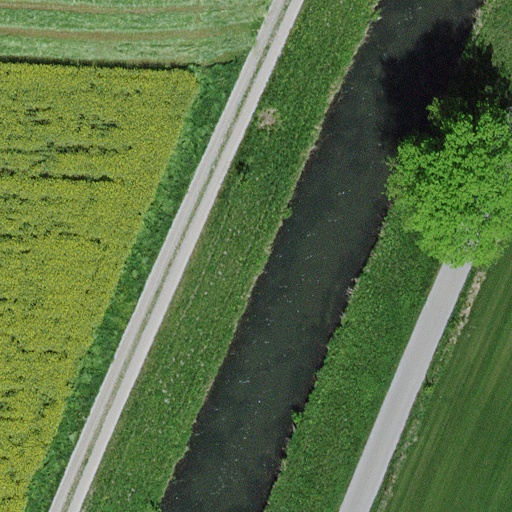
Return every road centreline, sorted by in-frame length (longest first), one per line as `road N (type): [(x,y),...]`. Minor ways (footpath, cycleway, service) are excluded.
road 1 (track): [(299,0),(158,298),(74,511)]
road 2 (unclassified): [(511,139),(349,511)]
